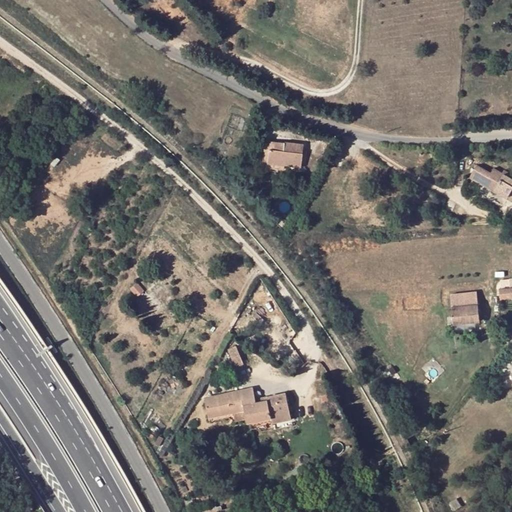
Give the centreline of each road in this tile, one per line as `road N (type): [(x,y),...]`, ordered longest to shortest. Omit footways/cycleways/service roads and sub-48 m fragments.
road 1 (unclassified): [(105,0),(161,48),(311,122),(406,142),(511,136)]
road 2 (unclassified): [(0,39),(217,218),(268,270),(313,340)]
road 3 (unclassified): [(162,511),(58,326),(0,242)]
road 4 (motorway): [(114,511),(0,323)]
